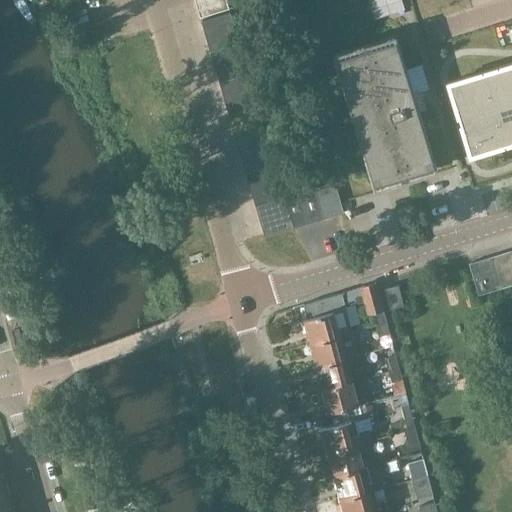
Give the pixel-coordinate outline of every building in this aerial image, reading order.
[(194,0),(199,16),(229,7),(226,0),(194,0)] [(205,34),(234,26),(229,11),(200,20),(205,34)] [(209,50),(238,41),(234,26),(205,34),(209,50)] [(395,39),(334,58),(373,184),(434,166),(416,110),(419,109),(415,94),(412,95),(395,39)] [(214,65),(243,56),(238,41),(209,50),(214,65)] [(218,80),(247,71),(243,56),(214,65),(218,80)] [(511,62),(448,83),(470,155),(511,141),(511,62)] [(223,95),(252,87),(247,71),(218,80),(223,95)] [(79,84),(49,97),(84,174),(113,161),(79,84)] [(228,111),(256,103),(252,87),(223,95),(228,111)] [(232,126),(261,117),(256,103),(228,111),(232,126)] [(237,143),(266,135),(261,117),(232,126),(237,143)] [(241,158),(270,149),(266,135),(237,143),(241,158)] [(246,173),(274,164),(270,149),(241,158),(246,173)] [(250,187),(278,179),(274,164),(246,173),(250,187)] [(255,203),(283,194),(278,179),(250,187),(255,203)] [(323,216),(342,210),(333,179),(314,185),(323,216)] [(292,225),(323,216),(314,185),(283,194),(292,225)] [(264,234),(292,225),(283,194),(255,203),(264,234)] [(511,250),(491,257),(500,288),(511,284),(511,250)] [(478,295),(500,288),(491,257),(468,263),(468,265),(469,265),(478,295)] [(376,324),(386,321),(376,283),(362,286),(369,314),(373,313),(376,324)] [(390,309),(404,306),(398,284),(384,288),(390,309)] [(305,343),(352,330),(342,293),(304,303),(307,318),(302,319),(302,320),(303,320),(309,342),(305,343)] [(386,321),(376,324),(379,337),(390,334),(386,321)] [(358,354),(352,330),(305,343),(305,344),(310,343),(315,364),(311,366),(358,354)] [(344,358),(355,355),(358,354),(311,366),(311,367),(316,366),(322,388),(317,389),(317,390),(364,377),(361,366),(348,370),(344,358)] [(388,371),(399,368),(396,356),(385,359),(388,371)] [(392,383),(402,381),(399,368),(388,371),(392,383)] [(366,401),(360,379),(364,378),(364,377),(317,390),(318,391),(322,390),(328,411),(324,412),(324,413),(366,401)] [(391,398),(405,396),(403,382),(389,385),(391,398)] [(371,428),(368,417),(364,403),(367,403),(366,401),(324,413),(324,414),(330,412),(333,425),(320,428),(321,429),(322,429),(328,451),(323,452),(370,440),(368,429),(371,428)] [(404,430),(415,428),(412,416),(401,419),(404,430)] [(408,443),(418,441),(418,440),(415,428),(404,430),(408,443)] [(376,463),(374,455),(370,440),(323,452),(323,453),(328,452),(334,474),(329,475),(329,476),(376,463)] [(412,478),(427,474),(423,457),(407,461),(412,478)] [(336,499),(382,486),(376,463),(329,476),(330,476),(334,475),(340,497),(335,498),(336,499)] [(6,484),(3,482),(1,473),(0,473),(0,498),(7,497),(7,496),(9,493),(6,484)] [(431,487),(427,474),(412,478),(415,491),(416,498),(432,494),(430,487),(431,487)] [(372,504),(369,491),(383,488),(382,486),(336,499),(336,500),(341,498),(344,511),(378,511),(386,510),(383,501),(372,504)] [(0,511),(14,511),(13,508),(9,505),(7,497),(0,498),(0,511)] [(437,511),(437,509),(436,509),(434,502),(418,506),(419,511),(437,511)]
